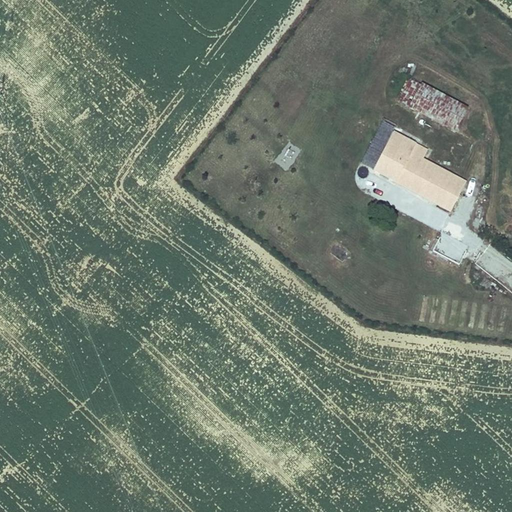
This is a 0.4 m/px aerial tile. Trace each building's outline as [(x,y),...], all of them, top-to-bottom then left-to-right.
[(409,77),(397,100),(406,105),(418,82),(409,77)] [(406,105),(419,111),(430,88),(418,82),(406,105)] [(419,111),(417,114),(455,133),(468,107),(430,88),(419,111)] [(370,127),(371,118),(360,117),(359,126),(370,127)] [(425,148),(393,132),(372,172),(450,211),(466,180),(421,157),(425,148)] [(436,252),(442,241),(421,230),(415,242),(436,252)] [(336,244),(330,253),(343,262),(349,253),(336,244)]
